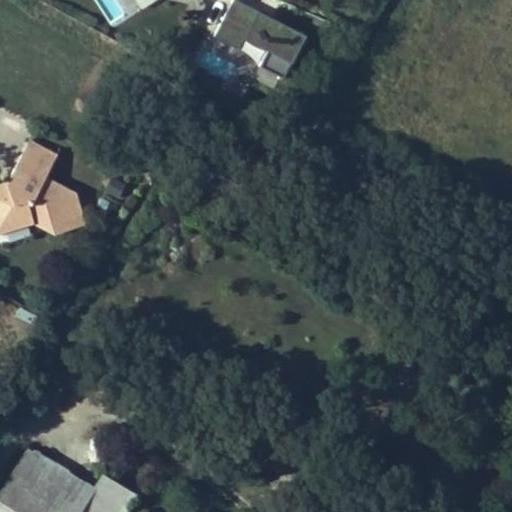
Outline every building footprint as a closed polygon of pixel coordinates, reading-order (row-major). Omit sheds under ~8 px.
[(303,38),(233,2),(213,40),(239,53),(243,45),(263,55),(255,70),(279,82),(303,38)] [(29,142),(22,155),(48,168),(55,156),(29,142)] [(56,183),(54,187),(42,181),(48,168),(22,155),(7,182),(0,183),(0,226),(3,228),(33,219),(53,230),(76,223),(69,200),(73,192),(56,183)] [(82,221),(73,192),(69,200),(76,223),(82,221)] [(179,394),(187,379),(160,364),(152,379),(179,394)] [(75,511),(92,488),(27,446),(0,487),(0,511),(75,511)] [(101,473),(92,488),(75,511),(119,511),(131,493),(101,473)] [(327,511),(302,498),(294,511),(327,511)]
